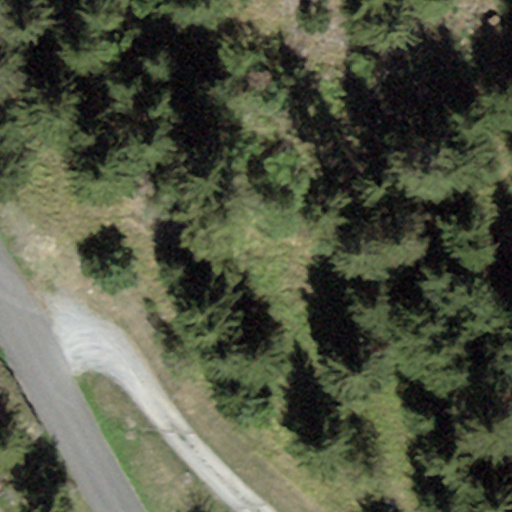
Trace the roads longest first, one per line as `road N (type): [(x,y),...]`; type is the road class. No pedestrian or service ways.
road 1 (track): [(19,342),(87,345),(243,511)]
road 2 (unclassified): [(115,511),(0,305)]
